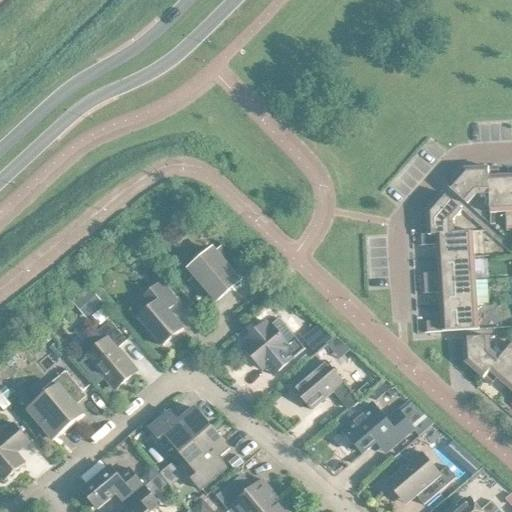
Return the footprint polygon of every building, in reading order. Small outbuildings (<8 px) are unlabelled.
[(510,222),(511,222),(511,168),(502,169),(501,159),(491,160),(493,185),(492,185),(494,205),(509,204),(510,222)] [(480,186),(492,185),(493,185),(491,160),(468,161),(452,179),(471,196),(480,186)] [(430,204),(432,227),(457,226),(457,225),(456,212),(465,202),(446,185),(430,204)] [(441,237),(441,251),(477,249),(476,224),(457,225),(457,226),(432,227),(422,227),(423,238),(441,237)] [(193,261),(220,293),(243,274),(216,242),(193,261)] [(424,266),(425,276),(479,273),(477,249),(441,251),(442,265),(424,266)] [(444,284),(444,299),(480,296),(479,273),(425,276),(426,286),(444,284)] [(171,303),(181,294),(164,274),(146,289),(154,300),(143,310),(166,338),(187,321),(171,303)] [(93,280),(76,294),(90,311),(108,297),(93,280)] [(480,296),(444,299),(445,313),(427,314),(428,325),(482,321),(480,296)] [(252,335),(247,339),(266,361),(273,355),(281,364),(290,356),(309,341),(300,331),(283,310),(274,317),(274,316),(272,318),(269,315),(250,331),(252,335)] [(113,313),(85,336),(93,346),(90,348),(118,381),(140,363),(121,341),(130,333),(113,313)] [(469,355),(486,370),(503,351),(502,351),(493,343),(492,329),(467,330),(469,355)] [(334,335),(344,345),(349,340),(338,330),(334,335)] [(57,334),(50,339),(61,352),(68,347),(57,334)] [(500,370),(511,379),(511,377),(511,340),(502,351),(503,351),(486,370),(494,377),(500,370)] [(344,394),(355,385),(329,354),(297,380),(315,402),(336,384),(344,394)] [(78,390),(86,384),(69,363),(46,382),(50,386),(37,397),(43,404),(37,409),(54,430),(62,424),(64,427),(88,407),(77,395),(78,390)] [(371,376),(362,383),(368,391),(377,383),(371,376)] [(2,383),(9,391),(15,386),(8,378),(2,383)] [(2,382),(0,383),(0,394),(6,402),(14,396),(9,391),(2,383),(2,382)] [(355,385),(344,394),(352,403),(363,394),(355,385)] [(375,396),(346,421),(367,445),(384,430),(393,441),(416,421),(401,403),(390,413),(375,396)] [(168,427),(185,447),(216,421),(198,400),(182,414),(174,404),(153,421),(162,432),(168,427)] [(413,408),(426,424),(436,415),(421,402),(413,408)] [(23,442),(32,434),(16,415),(4,426),(1,422),(0,422),(0,464),(7,472),(28,454),(19,443),(22,440),(23,442)] [(216,421),(185,447),(201,466),(195,471),(204,482),(230,461),(221,451),(233,441),(216,421)] [(426,446),(394,473),(411,493),(418,487),(427,497),(460,470),(450,459),(442,466),(426,446)] [(470,446),(462,456),(476,468),(484,458),(470,446)] [(241,447),(232,454),(238,462),(247,455),(241,447)] [(142,465),(141,471),(147,478),(162,466),(154,455),(142,465)] [(174,455),(162,466),(171,476),(174,479),(186,469),(174,455)] [(119,486),(127,495),(147,478),(141,471),(132,461),(122,469),(114,459),(88,480),(91,484),(88,486),(98,498),(101,495),(104,499),(119,486)] [(162,466),(147,478),(155,488),(171,476),(162,466)] [(234,499),(244,511),(256,511),(282,491),(266,472),(256,480),(251,479),(242,469),(219,488),(230,502),(234,499)] [(147,478),(127,495),(135,504),(125,511),(158,511),(151,504),(162,496),(155,488),(147,478)] [(510,511),(511,511),(495,493),(484,503),(474,491),(472,493),(471,491),(467,490),(460,496),(460,501),(461,502),(449,511),(510,511)] [(282,491),(256,511),(294,511),(298,510),(282,491)] [(206,492),(193,502),(200,510),(201,511),(207,511),(208,511),(208,495),(206,492)] [(193,502),(183,511),(197,511),(200,510),(193,502)]
